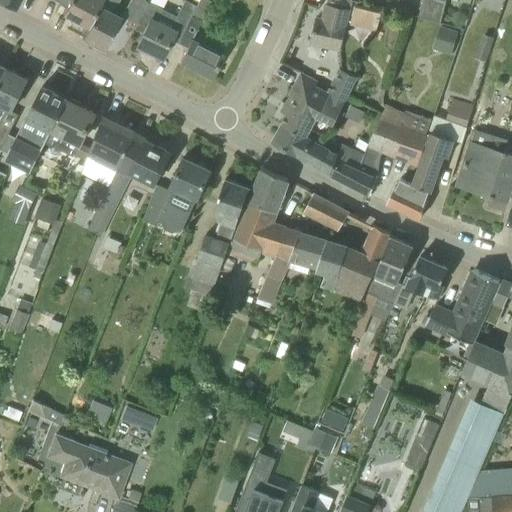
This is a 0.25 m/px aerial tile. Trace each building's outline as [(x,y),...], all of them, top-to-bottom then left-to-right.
[(0,0),(0,2),(15,10),(19,0),(0,0)] [(87,28),(102,0),(69,0),(62,14),(87,28)] [(102,0),(87,28),(82,39),(83,39),(102,48),(102,49),(103,49),(119,18),(110,13),(117,0),(102,0)] [(128,0),(120,16),(135,23),(146,0),(128,0)] [(192,14),(199,0),(186,0),(177,18),(188,23),(192,14)] [(199,0),(192,14),(202,19),(211,2),(206,0),(199,0)] [(446,1),(444,0),(423,0),(419,15),(441,21),(446,1)] [(376,31),(383,11),(358,1),(350,20),(376,31)] [(149,19),(136,46),(161,59),(174,31),(155,22),(161,10),(147,3),(141,15),(149,19)] [(312,42),(341,50),(351,11),(327,5),(323,21),(317,19),(312,42)] [(178,43),(187,48),(180,61),(210,77),(221,55),(210,49),(215,38),(197,29),(201,22),(191,17),(178,43)] [(441,24),(436,46),(455,50),(459,27),(441,24)] [(0,116),(5,107),(12,111),(28,79),(7,68),(6,68),(0,81),(0,116)] [(291,108),(287,115),(283,122),(283,121),(282,123),(282,125),(306,137),(309,130),(315,119),(320,115),(334,123),(346,100),(358,77),(342,69),(329,98),(311,88),(308,92),(295,85),(285,104),(291,108)] [(16,138),(8,153),(34,166),(46,142),(68,99),(42,86),(26,117),(16,138)] [(81,142),(96,113),(81,105),(82,103),(70,97),(69,99),(68,99),(46,142),(74,155),(75,154),(83,158),(86,152),(89,146),(81,142)] [(474,106),(453,99),(446,119),(467,127),(474,106)] [(348,116),(361,121),(365,109),(352,104),(348,116)] [(381,156),(383,150),(385,146),(397,152),(407,126),(404,125),(404,116),(386,107),(381,118),(368,145),(368,146),(365,154),(360,169),(337,158),(330,173),(354,187),(370,195),(377,176),(380,157),(381,156)] [(104,117),(89,146),(86,152),(118,168),(136,133),(104,117)] [(326,139),(309,130),(306,137),(282,125),(272,142),(297,155),(330,173),(337,158),(360,169),(365,154),(344,144),(338,155),(322,146),(326,139)] [(407,126),(397,152),(396,154),(419,162),(429,134),(407,126)] [(426,148),(413,184),(431,190),(443,155),(448,157),(454,140),(432,132),(426,148)] [(118,168),(104,197),(117,203),(132,173),(155,184),(171,152),(148,141),(149,139),(136,133),(118,168)] [(511,187),(511,153),(505,151),(504,153),(472,143),(459,184),(491,194),(490,196),(508,202),(511,187)] [(165,229),(172,233),(180,230),(183,231),(211,171),(184,158),(172,185),(170,184),(168,190),(158,185),(145,220),(157,226),(160,221),(162,222),(165,229)] [(288,179),(262,168),(235,239),(262,249),(261,251),(276,255),(285,228),(273,224),(276,216),(277,212),(288,179)] [(221,267),(226,254),(250,187),(226,178),(214,210),(225,214),(222,221),(223,221),(217,239),(206,235),(197,259),(221,267)] [(421,218),(422,215),(431,193),(430,193),(431,190),(413,184),(411,183),(401,178),(396,187),(395,187),(387,202),(421,218)] [(27,222),(40,189),(23,182),(10,216),(27,222)] [(329,201),(314,193),(304,211),(320,218),(327,204),(329,201)] [(39,214),(57,219),(62,200),(44,195),(39,214)] [(88,230),(101,236),(106,226),(93,220),(88,230)] [(327,240),(318,268),(318,269),(324,271),(319,284),(359,297),(378,260),(390,233),(372,224),(371,225),(375,227),(363,253),(348,247),(327,240)] [(273,304),(282,281),(291,260),(318,268),(327,240),(285,227),(285,228),(276,255),(267,275),(258,298),(273,304)] [(397,284),(414,246),(391,236),(375,274),(367,293),(382,299),(390,280),(397,284)] [(428,298),(439,299),(443,289),(440,287),(448,268),(421,256),(408,286),(403,284),(394,304),(407,309),(415,290),(423,293),(427,283),(433,285),(428,298)] [(428,322),(447,332),(471,343),(500,280),(475,269),(455,316),(451,314),(436,307),(428,322)] [(511,284),(503,281),(493,301),(504,305),(511,288),(511,284)] [(19,299),(6,332),(18,337),(31,304),(19,299)] [(370,314),(361,310),(352,333),(361,337),(370,314)] [(511,336),(506,354),(487,345),(475,341),(462,374),(489,386),(481,403),(505,413),(511,396),(511,336)] [(295,358),(291,368),(308,374),(311,364),(295,358)] [(378,385),(362,422),(374,428),(390,390),(378,385)] [(506,466),(511,452),(511,396),(505,413),(486,458),(506,466)] [(45,420),(45,418),(60,425),(64,417),(62,416),(63,414),(32,400),(27,412),(45,420)] [(418,432),(405,464),(421,471),(440,425),(425,419),(419,433),(418,432)] [(334,448),(337,430),(288,420),(284,439),(334,448)] [(133,511),(137,504),(117,496),(129,464),(74,443),(75,441),(55,434),(47,455),(66,462),(60,477),(116,498),(111,511),(112,511),(113,511),(114,511),(133,511)] [(279,511),(284,500),(284,499),(264,491),(268,481),(276,458),(259,452),(235,511),(279,511)] [(220,492),(231,496),(239,476),(227,472),(220,492)] [(325,511),(313,507),(319,492),(302,485),(290,511),(325,511)] [(354,485),(349,496),(348,495),(340,511),(367,511),(376,494),(354,485)] [(511,511),(511,493),(478,496),(479,511),(511,511)]
